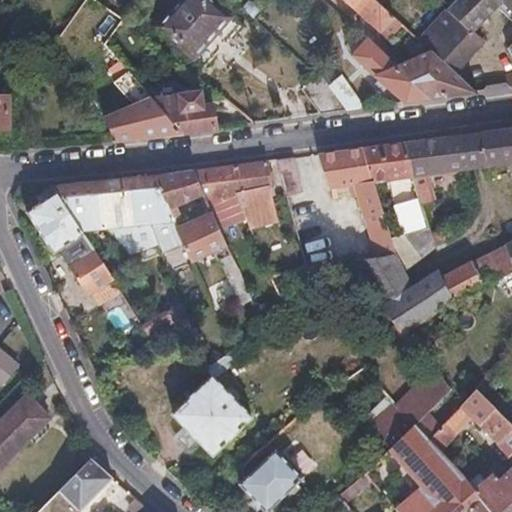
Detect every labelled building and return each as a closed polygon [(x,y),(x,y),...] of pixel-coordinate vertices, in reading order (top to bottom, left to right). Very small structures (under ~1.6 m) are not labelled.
[(183,0),(158,28),(194,60),(229,18),(208,0),(183,0)] [(341,0),(380,35),(395,20),(373,0),(341,0)] [(473,34),(499,6),(503,2),(500,0),(459,0),(448,13),(457,21),(472,35),(473,34)] [(511,18),(511,0),(500,0),(503,2),(499,6),(511,18)] [(429,52),(395,20),(380,35),(409,61),(429,52)] [(481,44),(472,35),(457,21),(429,52),(453,74),(481,44)] [(344,48),(351,55),(366,40),(358,32),(344,48)] [(429,100),(395,67),(366,40),(351,55),(403,103),(429,100)] [(94,56),(135,106),(150,99),(104,46),(94,56)] [(429,100),(473,93),(453,74),(429,52),(409,61),(395,67),(429,100)] [(344,112),(363,110),(340,77),(326,89),(344,112)] [(318,79),(317,78),(315,79),(301,90),(320,115),(344,112),(326,89),(318,79)] [(151,100),(181,136),(217,130),(213,104),(200,105),(199,94),(151,100)] [(135,106),(103,120),(115,142),(147,139),(181,136),(151,100),(150,99),(135,106)] [(374,259),(352,262),(401,336),(489,277),(491,281),(511,271),(511,270),(511,129),(502,131),(461,136),(467,171),(511,163),(511,241),(440,278),(435,270),(410,287),(401,273),(434,248),(432,244),(429,235),(428,231),(414,236),(389,242),(393,256),(374,259)] [(467,171),(461,136),(431,140),(405,143),(413,184),(419,205),(431,202),(425,177),(467,171)] [(413,184),(405,143),(360,150),(371,184),(384,182),(399,180),(407,208),(414,236),(428,231),(419,205),(413,184)] [(352,187),(374,259),(393,256),(389,242),(371,184),(360,150),(318,155),(329,190),(352,187)] [(301,194),(292,158),(276,160),(286,198),(301,194)] [(269,192),(265,162),(192,171),(203,196),(206,201),(269,192)] [(203,196),(192,171),(183,172),(153,176),(167,211),(203,196)] [(150,225),(172,223),(167,211),(153,176),(127,179),(150,225)] [(150,225),(127,179),(87,182),(103,230),(104,231),(150,225)] [(391,212),(407,208),(399,180),(384,182),(391,212)] [(87,182),(49,186),(56,196),(81,234),(104,231),(103,230),(87,182)] [(271,203),(269,192),(206,201),(211,214),(220,235),(248,229),(250,236),(278,230),(271,203)] [(81,234),(56,196),(26,215),(53,253),(57,250),(82,235),(81,234)] [(191,264),(226,248),(220,235),(211,214),(175,230),(181,243),(191,264)] [(175,230),(172,223),(150,225),(154,233),(155,237),(158,245),(160,252),(181,243),(175,230)] [(104,231),(115,242),(122,250),(128,258),(158,245),(155,237),(154,233),(150,225),(104,231)] [(440,232),(429,235),(432,244),(443,240),(440,232)] [(92,252),(82,235),(57,250),(68,267),(92,252)] [(300,252),(303,264),(313,261),(309,250),(300,252)] [(89,297),(91,296),(113,282),(92,252),(68,267),(77,281),(79,280),(89,297)] [(218,262),(254,339),(264,332),(254,309),(230,256),(218,262)] [(97,307),(119,293),(113,282),(91,296),(97,307)] [(254,309),(264,332),(288,316),(282,303),(271,308),(268,302),(254,309)] [(450,388),(430,367),(393,405),(413,426),(450,388)] [(250,419),(210,378),(171,415),(211,456),(250,419)] [(511,432),(511,427),(475,391),(459,408),(468,418),(497,446),(511,432)] [(390,405),(392,403),(383,394),(362,414),(371,423),(390,405)] [(0,467),(48,420),(26,397),(0,422),(0,467)] [(389,450),(411,427),(390,405),(371,423),(368,427),(389,450)] [(468,418),(459,408),(444,423),(454,433),(468,418)] [(444,423),(427,442),(439,455),(457,435),(454,433),(444,423)] [(427,442),(413,426),(411,427),(389,450),(363,475),(370,483),(387,467),(409,494),(393,509),(395,511),(489,511),(474,492),(439,455),(427,442)] [(511,432),(497,446),(511,463),(511,432)] [(274,454),(240,485),(266,511),(298,480),(274,454)] [(89,459),(37,511),(79,511),(112,479),(89,459)] [(491,477),(474,492),(489,511),(511,511),(511,469),(496,483),(491,477)] [(363,475),(338,499),(344,506),(370,483),(363,475)] [(148,511),(135,500),(127,509),(130,511),(148,511)]
